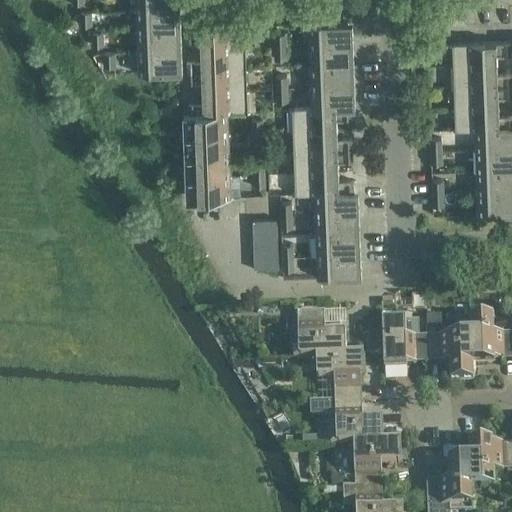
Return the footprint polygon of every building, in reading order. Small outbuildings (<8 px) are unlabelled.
[(139,0),(140,8),(180,7),(180,0),(139,0)] [(180,7),(140,8),(141,29),(181,28),(180,7)] [(80,12),(81,24),(92,24),(91,11),(80,12)] [(353,21),(313,23),(313,44),(354,42),(353,21)] [(201,38),(201,48),(243,47),(242,25),(186,27),(186,39),(201,38)] [(181,28),(141,29),(141,50),(182,49),(181,28)] [(104,31),(93,32),(93,45),(104,44),(104,31)] [(286,33),(275,33),(276,46),(287,46),(286,33)] [(511,41),(455,43),(456,65),(498,64),(497,53),(511,53),(511,41)] [(354,42),(313,44),(314,65),(354,64),(354,42)] [(287,46),(276,46),(276,59),(287,58),(287,46)] [(187,59),(188,70),(244,68),(243,47),(201,48),(202,59),(187,59)] [(182,49),(141,50),(142,73),(183,71),(182,49)] [(105,52),(105,65),(116,65),(116,52),(105,52)] [(354,64),(314,65),(315,86),(355,85),(354,64)] [(498,64),(456,65),(457,87),(511,84),(511,73),(498,74),(498,64)] [(244,68),(188,70),(188,81),(203,80),(203,91),(245,89),(244,68)] [(288,75),(276,76),(277,88),(288,88),(288,75)] [(511,84),(457,87),(458,108),(499,106),(499,96),(511,95),(511,84)] [(355,85),(315,86),(315,107),(351,106),(351,107),(356,107),(355,85)] [(288,88),(277,88),(277,101),(288,100),(288,88)] [(189,102),(189,112),(189,113),(226,112),(246,111),(245,89),(203,91),(203,101),(195,101),(189,102)] [(295,108),(296,130),(338,128),(337,118),(352,117),(351,107),(351,106),(315,107),(295,108)] [(499,106),(458,108),(459,130),(479,129),(511,127),(511,116),(500,117),(499,106)] [(189,112),(185,112),(186,134),(226,133),(226,112),(189,113),(189,112)] [(252,119),(253,131),(264,131),(263,118),(252,119)] [(511,127),(479,129),(480,150),(511,148),(511,127)] [(338,128),(296,130),(297,151),(353,149),(353,138),(338,139),(338,128)] [(264,131),(253,131),(253,144),(264,144),(264,131)] [(226,133),(186,134),(186,156),(227,154),(226,133)] [(442,138),(431,138),(432,151),(443,150),(442,138)] [(511,148),(480,150),(480,171),(511,169),(511,148)] [(353,149),(297,151),(297,172),(339,171),(339,160),(353,160),(353,149)] [(443,150),(432,151),(432,164),(443,163),(443,150)] [(227,154),(186,156),(187,177),(228,175),(227,154)] [(254,161),(254,174),(265,173),(265,161),(254,161)] [(511,169),(480,171),(481,192),(511,191),(511,169)] [(288,171),(272,171),(273,184),(288,183),(288,171)] [(339,171),(297,172),(298,194),(319,193),(354,192),(354,191),(354,180),(340,181),(339,171)] [(265,173),(254,174),(255,186),(266,186),(265,173)] [(228,175),(187,177),(188,198),(207,197),(228,197),(228,175)] [(444,180),(433,180),(434,193),(445,193),(444,180)] [(354,192),(319,193),(319,214),(360,213),(359,190),(354,191),(354,192)] [(511,191),(481,192),(482,213),(511,212),(511,191)] [(445,193),(434,193),(434,206),(445,205),(445,193)] [(292,202),(281,202),(282,215),(293,214),(292,202)] [(360,213),(319,214),(320,235),(360,234),(360,213)] [(293,214),(282,215),(282,227),(293,227),(293,214)] [(277,219),(253,220),(254,232),(278,231),(277,219)] [(278,231),(254,232),(254,244),(278,244),(278,231)] [(360,234),(320,235),(321,257),(361,255),(360,234)] [(278,244),(254,244),(254,257),(279,256),(278,244)] [(294,244),(283,244),(283,257),(294,256),(294,244)] [(361,255),(321,257),(322,278),(362,276),(361,255)] [(279,256),(254,257),(255,269),(279,269),(279,256)] [(294,256),(283,257),(284,269),(295,269),(294,256)] [(414,290),(425,290),(425,280),(413,281),(414,290)] [(395,298),(381,299),(381,307),(395,307),(395,298)] [(298,313),(299,359),(316,358),(317,357),(347,356),(347,355),(346,333),(326,334),(325,312),(298,313)] [(428,315),(428,333),(440,333),(440,315),(428,315)] [(494,318),(470,319),(471,336),(472,336),(472,363),(473,363),(474,383),(473,366),(495,365),(495,362),(511,361),(511,326),(507,326),(507,334),(494,335),(494,318)] [(428,364),(427,337),(406,338),(406,321),(383,322),(384,369),(407,368),(407,365),(428,364)] [(472,336),(427,337),(428,364),(450,363),(451,384),(474,383),(473,363),(472,363),(472,336)] [(381,354),(380,337),(367,337),(367,354),(381,354)] [(317,357),(316,358),(317,380),(334,379),(335,401),(362,400),(361,378),(365,378),(364,355),(347,355),(347,356),(317,357)] [(363,421),(362,400),(335,401),(309,402),(310,414),(336,414),(337,445),(342,445),(354,445),(354,444),(384,443),(384,442),(383,420),(363,421)] [(469,442),(470,460),(471,490),(472,489),(472,490),(494,489),(494,472),(511,470),(511,443),(493,445),(493,441),(469,442)] [(354,444),(354,445),(355,488),(382,487),(382,466),(402,465),(401,442),(384,442),(384,443),(354,444)] [(471,490),(470,459),(448,460),(449,481),(427,481),(428,511),(473,511),(472,490),(471,490)] [(382,487),(355,488),(343,489),(343,510),(356,509),(355,511),(403,511),(403,508),(383,508),(382,487)]
